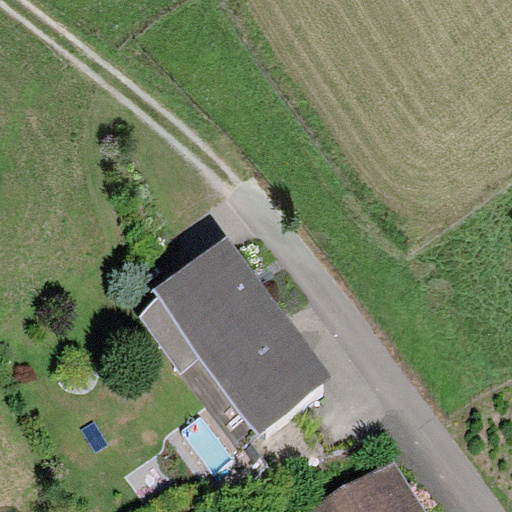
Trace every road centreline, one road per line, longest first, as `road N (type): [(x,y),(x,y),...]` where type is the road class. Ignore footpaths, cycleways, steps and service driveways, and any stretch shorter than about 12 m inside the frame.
road 1 (residential): [(481,511),(252,190)]
road 2 (track): [(252,190),(13,0)]
